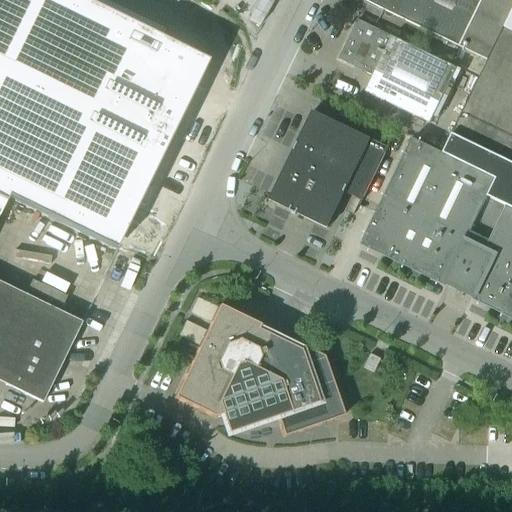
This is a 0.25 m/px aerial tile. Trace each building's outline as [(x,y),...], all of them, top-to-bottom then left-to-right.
[(0,0),(0,138),(144,209),(215,64),(82,0),(0,0)] [(459,48),(482,0),(367,0),(366,3),(459,48)] [(511,0),(482,0),(459,48),(488,62),(444,151),(443,154),(511,187),(511,0)] [(444,109),(452,91),(447,88),(456,69),(357,21),(338,60),(373,77),(365,94),(429,125),(439,106),(444,109)] [(362,202),(387,149),(312,113),(269,203),(327,231),(344,193),(362,202)] [(443,154),(411,139),(360,245),(444,286),(447,281),(456,286),(456,288),(456,289),(456,290),(457,291),(458,292),(459,293),(460,293),(461,293),(463,293),(463,292),(464,292),(465,290),(466,291),(511,195),(511,187),(443,154)] [(511,195),(466,291),(475,295),(472,300),(511,319),(511,195)] [(0,284),(0,384),(34,401),(41,404),(42,401),(80,323),(0,284)] [(196,299),(189,313),(210,323),(217,309),(196,299)] [(267,337),(266,336),(256,331),(258,327),(218,307),(217,309),(210,323),(206,332),(198,348),(173,399),(213,419),(220,416),(227,435),(276,418),(282,438),(343,417),(323,358),(270,332),(267,337)] [(185,322),(178,338),(198,348),(206,332),(185,322)]
